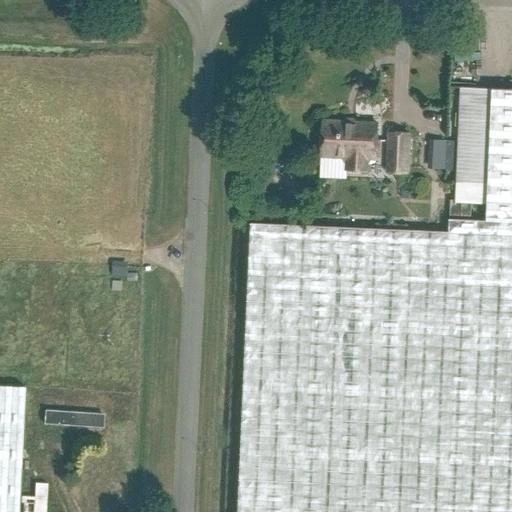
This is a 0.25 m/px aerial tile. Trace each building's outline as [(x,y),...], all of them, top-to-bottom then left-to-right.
[(251,223),(237,511),(511,511),(511,88),(492,88),(460,87),(455,201),(487,202),(486,219),(448,217),(448,232),(251,223)] [(376,158),(377,123),(322,121),(321,156),(347,157),(347,170),(366,171),(367,158),(376,158)] [(408,173),(410,131),(385,130),(383,172),(408,173)] [(446,141),(435,141),(434,151),(445,151),(446,141)] [(17,511),(24,387),(21,387),(0,385),(0,511),(17,511)] [(97,424),(98,413),(44,407),(43,418),(97,424)]
